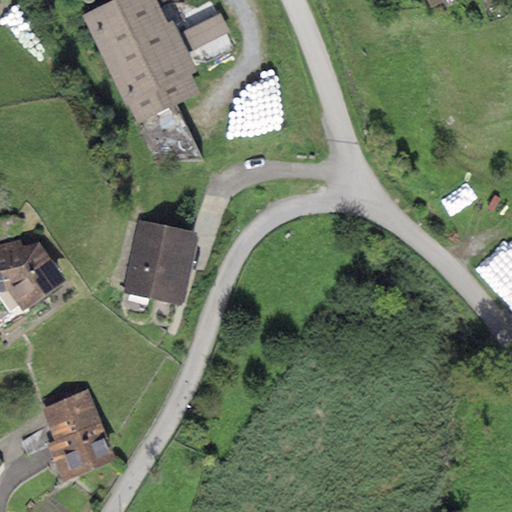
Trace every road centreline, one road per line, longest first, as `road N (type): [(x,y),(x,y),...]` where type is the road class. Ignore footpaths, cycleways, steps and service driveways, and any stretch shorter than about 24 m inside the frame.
road 1 (residential): [(367,198),(289,211),(252,236),(229,273),(184,395),(112,511)]
road 2 (residential): [(367,198),(291,0)]
road 3 (residential): [(511,348),(449,266),(367,198)]
